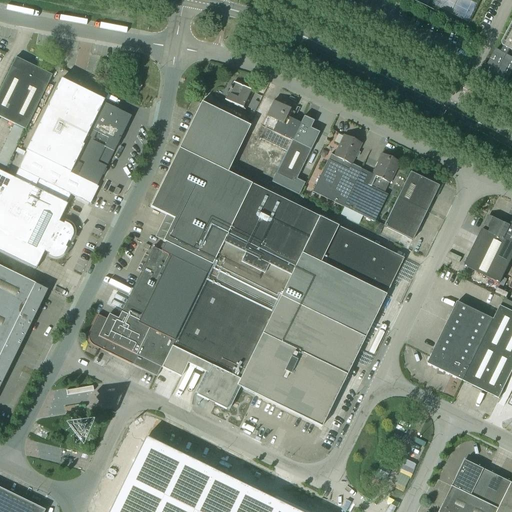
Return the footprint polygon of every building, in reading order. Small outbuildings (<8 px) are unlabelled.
[(511,23),(502,42),(502,45),(502,47),(504,48),(511,52),(511,23)] [(0,117),(25,130),(52,76),(15,58),(0,89),(0,117)] [(96,187),(131,117),(102,103),(103,101),(60,80),(25,151),(27,152),(26,153),(96,187)] [(251,91),(233,82),(233,83),(231,88),(230,87),(229,89),(230,89),(225,100),(224,100),(243,109),(251,91)] [(272,102),(255,137),(286,152),(300,124),(297,123),(288,119),(292,111),(272,102)] [(201,103),(152,204),(150,208),(174,220),(163,242),(165,243),(211,266),(207,275),(161,368),(164,370),(164,369),(181,378),(187,364),(207,374),(197,395),(196,396),(225,410),(226,409),(225,409),(237,386),(321,428),(403,259),(337,227),(319,219),(226,173),(249,127),(201,103)] [(286,152),(271,183),(298,196),(304,183),(296,179),(319,133),(310,129),(313,122),(303,117),(300,124),(286,152)] [(351,165),(357,152),(360,145),(343,136),(334,156),(330,155),(312,192),(343,208),(362,170),(351,165)] [(97,187),(96,187),(26,153),(13,179),(66,205),(70,195),(88,204),(97,187)] [(389,184),(399,163),(382,155),(372,175),(362,170),(343,208),(374,222),(387,195),(384,193),(388,183),(389,184)] [(421,176),(411,171),(383,227),(412,241),(440,184),(421,174),(421,176)] [(63,225),(58,223),(67,205),(66,205),(13,179),(0,172),(0,253),(35,270),(43,253),(48,255),(47,257),(51,258),(59,258),(64,253),(66,249),(65,248),(67,242),(68,242),(69,242),(72,238),(72,234),(72,230),(70,227),(67,225),(63,224),(63,225)] [(511,221),(509,226),(499,221),(489,216),(484,226),(490,229),(489,233),(482,229),(464,266),(500,284),(511,259),(511,221)] [(161,368),(207,275),(211,266),(165,243),(161,252),(153,248),(134,287),(131,287),(132,292),(130,296),(127,296),(127,301),(118,320),(109,315),(107,320),(98,316),(89,333),(89,334),(88,334),(88,335),(88,336),(88,337),(88,338),(88,339),(88,340),(88,341),(89,341),(89,342),(89,343),(90,343),(90,344),(91,344),(91,345),(92,345),(92,346),(93,346),(94,346),(100,349),(156,377),(161,368)] [(28,328),(32,321),(30,321),(45,290),(0,267),(0,343),(16,351),(27,328),(28,328)] [(463,382),(494,320),(458,302),(427,364),(463,382)] [(494,320),(463,382),(499,399),(511,371),(511,312),(500,306),(494,320)] [(0,381),(1,382),(16,351),(0,343),(0,381)] [(108,511),(297,511),(145,438),(124,480),(108,511)] [(498,510),(511,483),(465,460),(452,487),(451,486),(498,510)] [(511,511),(511,483),(498,510),(497,511),(511,511)] [(497,511),(498,510),(451,486),(451,487),(452,487),(439,511),(497,511)] [(0,511),(43,511),(45,511),(0,488),(0,511)]
